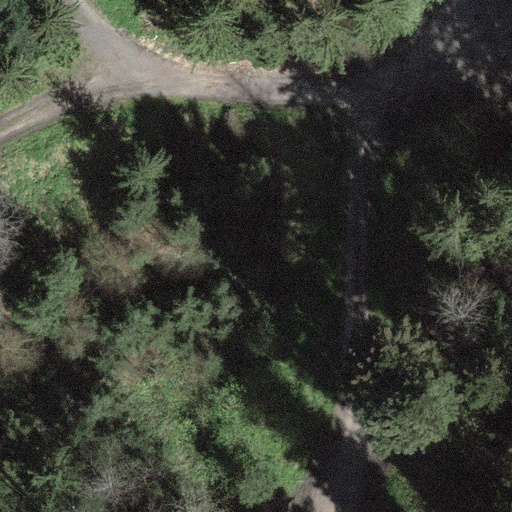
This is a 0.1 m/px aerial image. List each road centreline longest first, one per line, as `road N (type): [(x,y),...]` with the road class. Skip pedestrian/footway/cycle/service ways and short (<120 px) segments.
road 1 (track): [(354,511),(342,56)]
road 2 (track): [(511,22),(494,16),(342,56),(140,49)]
road 3 (track): [(140,49),(0,115)]
